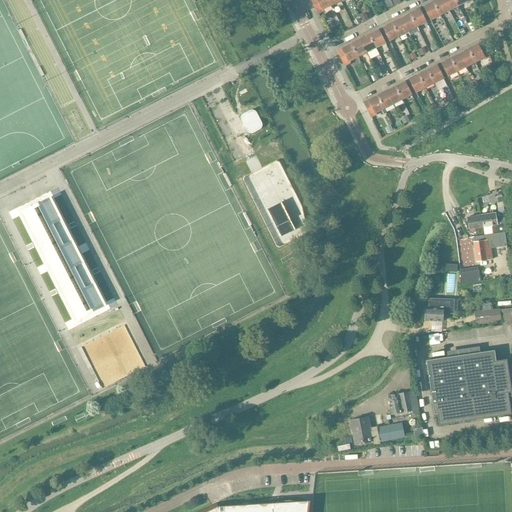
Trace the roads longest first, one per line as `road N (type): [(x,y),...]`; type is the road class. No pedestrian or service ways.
road 1 (unclassified): [(414,163),(343,348),(293,383),(164,440)]
road 2 (residential): [(344,105),(508,20),(503,0)]
